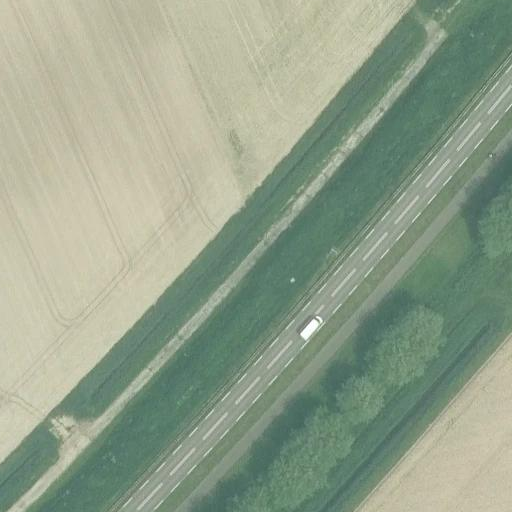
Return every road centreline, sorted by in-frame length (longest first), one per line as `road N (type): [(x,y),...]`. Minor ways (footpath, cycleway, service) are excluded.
road 1 (track): [(14,511),(329,170),(440,38),(427,24)]
road 2 (secondary): [(131,511),(399,221),(511,83)]
